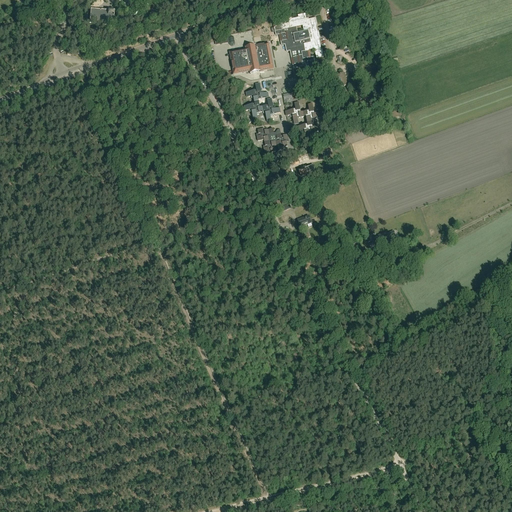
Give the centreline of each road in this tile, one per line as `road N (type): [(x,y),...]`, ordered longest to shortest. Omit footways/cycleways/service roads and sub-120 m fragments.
road 1 (unclassified): [(423,511),(250,166),(175,36)]
road 2 (track): [(265,497),(152,238)]
road 3 (track): [(221,511),(399,464)]
road 4 (track): [(511,202),(426,245),(369,246)]
road 5 (track): [(399,464),(511,397)]
road 6 (track): [(152,238),(103,122)]
